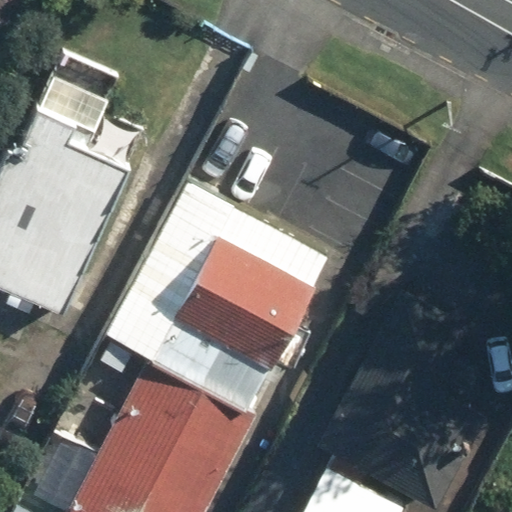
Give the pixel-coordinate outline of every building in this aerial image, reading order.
[(0,0),(0,34),(11,40),(30,0),(0,0)] [(126,76),(60,45),(0,175),(0,279),(70,312),(139,160),(97,141),(126,76)] [(152,356),(257,411),(343,249),(193,169),(106,331),(152,356)] [(441,386),(478,316),(403,277),(320,437),(440,499),(486,409),(441,386)] [(202,511),(257,411),(152,356),(68,511),(202,511)] [(306,511),(402,511),(408,500),(330,465),(306,511)]
